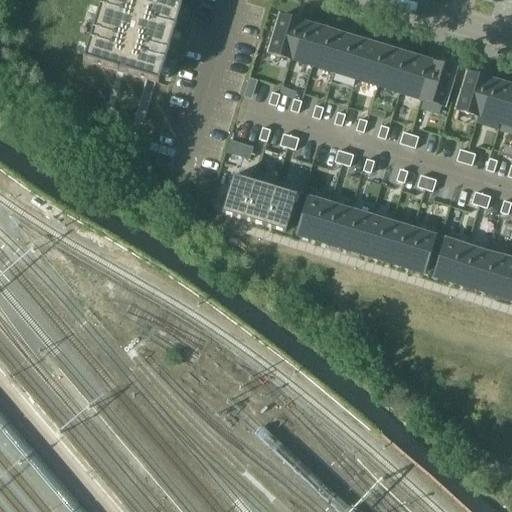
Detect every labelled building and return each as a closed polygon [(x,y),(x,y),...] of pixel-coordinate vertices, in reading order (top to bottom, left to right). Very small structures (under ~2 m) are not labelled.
[(101,0),(83,61),(159,84),(182,7),(159,0),(101,0)] [(279,17),(268,54),(291,61),(302,24),(279,17)] [(302,24),(291,61),(313,68),(324,31),(302,24)] [(324,31),(313,68),(334,74),(346,37),(324,31)] [(346,37),(334,74),(356,81),(367,44),(346,37)] [(367,44),(356,81),(378,88),(389,51),(367,44)] [(389,51),(378,88),(400,94),(411,57),(389,51)] [(411,57),(400,94),(422,101),(433,64),(411,57)] [(433,64),(422,101),(444,108),(456,71),(433,64)] [(467,74),(456,111),(478,118),(490,81),(467,74)] [(490,81),(478,118),(500,125),(511,88),(490,81)] [(511,87),(511,88),(500,125),(511,128),(511,87)] [(272,94),(269,106),(276,108),(280,97),(272,94)] [(294,101),(290,112),(298,115),(302,103),(294,101)] [(316,108),(312,119),(320,121),(323,110),(316,108)] [(338,114),(334,126),(342,128),(345,117),(338,114)] [(359,121),(356,132),(364,135),(367,123),(359,121)] [(381,127),(378,139),(385,141),(389,130),(381,127)] [(263,130),(259,141),(267,143),(270,132),(263,130)] [(403,134),(400,146),(407,148),(411,136),(403,134)] [(283,136),(280,147),(288,150),(291,138),(283,136)] [(411,136),(407,148),(415,150),(418,139),(411,136)] [(291,138),(288,150),(295,152),(299,140),(291,138)] [(460,151),(456,163),(464,165),(468,154),(460,151)] [(338,152),(335,164),(342,166),(346,155),(338,152)] [(468,154),(464,165),(472,168),(475,156),(468,154)] [(346,155),(342,166),(350,169),(353,157),(346,155)] [(489,160),(486,172),(494,174),(497,163),(489,160)] [(367,161),(363,172),(371,175),(374,163),(367,161)] [(400,171),(397,183),(404,185),(408,173),(400,171)] [(233,177),(222,214),(244,220),(255,183),(233,177)] [(421,177),(417,189),(425,191),(428,180),(421,177)] [(428,180),(425,191),(433,194),(436,182),(428,180)] [(255,183),(244,220),(264,226),(275,190),(255,183)] [(275,190),(264,226),(286,233),(297,196),(275,190)] [(475,194),(472,206),(479,208),(483,196),(475,194)] [(483,196),(479,208),(487,210),(490,199),(483,196)] [(309,200),(297,237),(319,243),(330,206),(309,200)] [(504,203),(500,214),(508,216),(511,205),(504,203)] [(330,206),(319,243),(340,249),(351,212),(330,206)] [(351,212),(340,249),(360,256),(371,219),(351,212)] [(371,219),(360,256),(381,262),(392,225),(371,219)] [(392,225),(381,262),(402,268),(413,231),(392,225)] [(413,231),(402,268),(423,275),(434,238),(413,231)] [(446,241),(434,278),(456,285),(467,248),(446,241)] [(467,248),(456,285),(477,291),(488,254),(467,248)] [(488,254),(477,291),(497,297),(508,260),(488,254)] [(511,261),(508,260),(497,297),(511,301),(511,261)]
